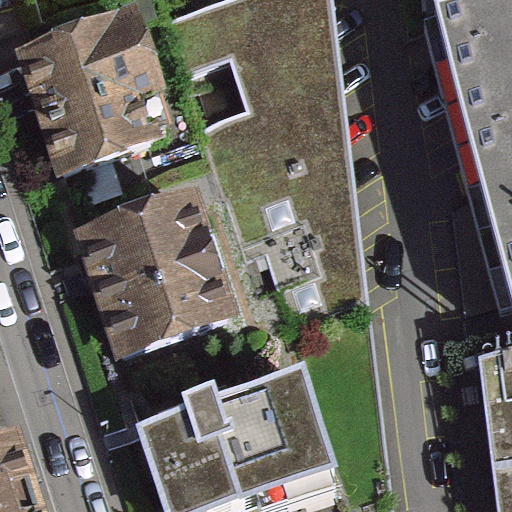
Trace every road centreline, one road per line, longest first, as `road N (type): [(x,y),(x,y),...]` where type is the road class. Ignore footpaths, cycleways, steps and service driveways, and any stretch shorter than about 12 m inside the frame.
road 1 (residential): [(427,511),(371,0)]
road 2 (residential): [(81,511),(0,237)]
